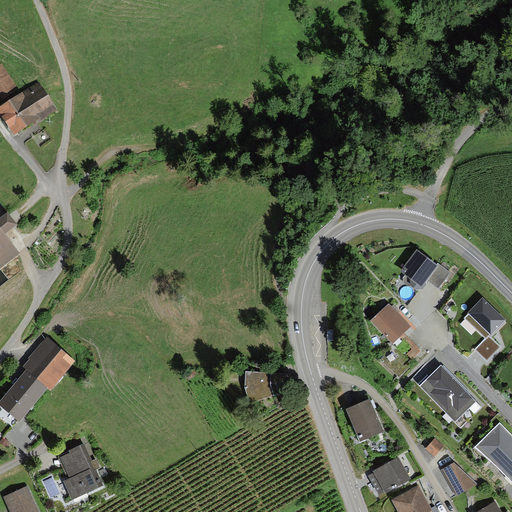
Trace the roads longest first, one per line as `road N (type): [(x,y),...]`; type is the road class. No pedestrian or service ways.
road 1 (residential): [(0,359),(67,239),(59,190),(68,89),(36,0)]
road 2 (tertiary): [(311,373),(301,321),(305,282),(320,252),(355,225),(419,223),(448,236),(511,292)]
road 3 (residential): [(450,511),(394,417),(360,383),(311,373)]
road 4 (tertiary): [(360,511),(311,373)]
